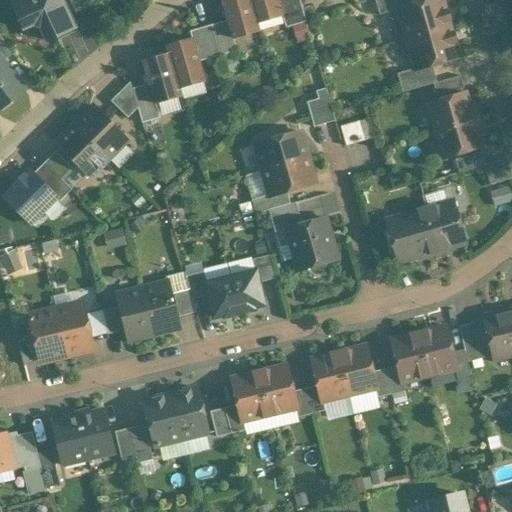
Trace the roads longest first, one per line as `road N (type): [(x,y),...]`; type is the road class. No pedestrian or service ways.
road 1 (residential): [(379,311),(0,401)]
road 2 (unclassified): [(0,158),(178,0)]
road 3 (residential): [(379,311),(336,157)]
road 4 (residential): [(511,240),(471,280),(379,311)]
road 5 (residential): [(511,129),(474,0)]
